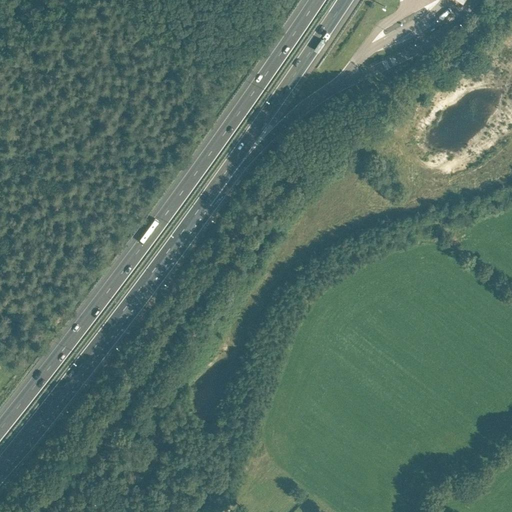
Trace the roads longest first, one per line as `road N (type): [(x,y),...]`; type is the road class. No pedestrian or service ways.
road 1 (unknown): [(37,511),(269,201),(333,143),(394,112),(511,4)]
road 2 (motorway): [(315,0),(0,428)]
road 3 (motorway): [(0,467),(203,204)]
road 4 (motorway): [(203,204),(345,0)]
road 5 (motorway): [(203,204),(331,88)]
